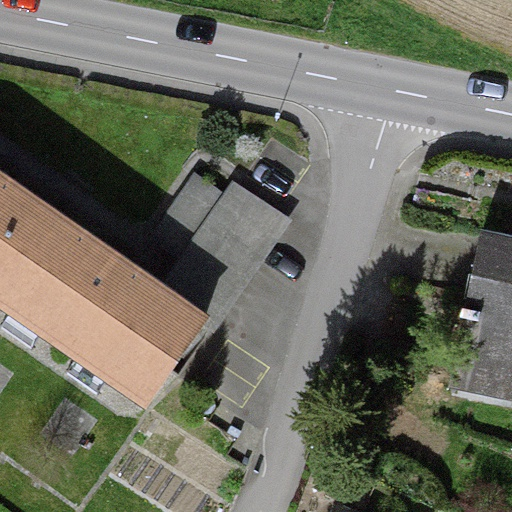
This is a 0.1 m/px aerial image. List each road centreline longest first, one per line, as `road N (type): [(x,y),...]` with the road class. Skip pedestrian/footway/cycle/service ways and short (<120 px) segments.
road 1 (residential): [(395,91),(285,441),(248,511)]
road 2 (secondary): [(395,91),(0,12)]
